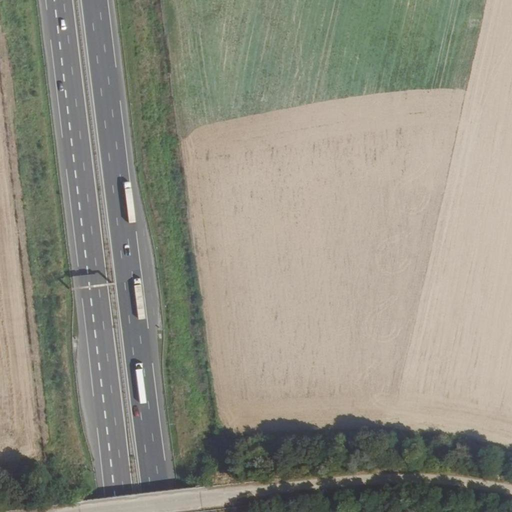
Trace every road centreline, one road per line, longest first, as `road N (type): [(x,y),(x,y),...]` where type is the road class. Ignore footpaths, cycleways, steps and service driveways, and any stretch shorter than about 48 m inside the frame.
road 1 (motorway): [(60,0),(124,511)]
road 2 (motorway): [(157,511),(94,0)]
road 3 (track): [(96,511),(393,479),(511,489)]
